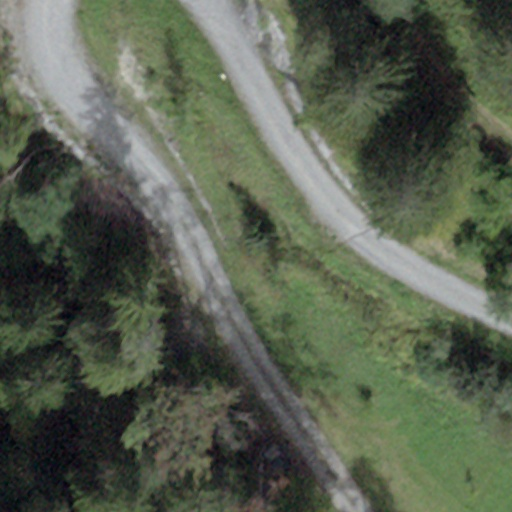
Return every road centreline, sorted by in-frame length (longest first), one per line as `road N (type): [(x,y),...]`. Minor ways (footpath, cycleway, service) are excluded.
road 1 (track): [(369,511),(166,209),(48,65),(39,0)]
road 2 (track): [(205,0),(334,223),(511,323)]
